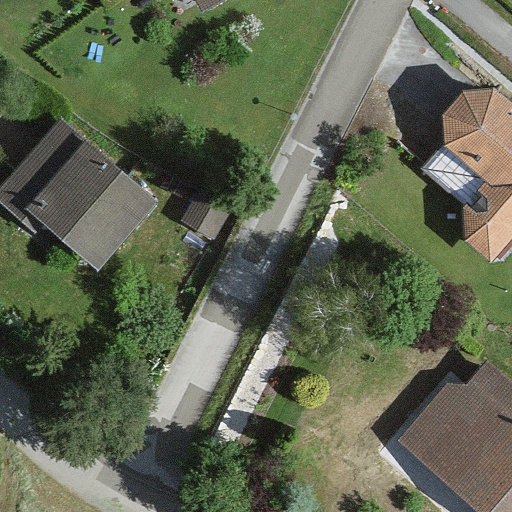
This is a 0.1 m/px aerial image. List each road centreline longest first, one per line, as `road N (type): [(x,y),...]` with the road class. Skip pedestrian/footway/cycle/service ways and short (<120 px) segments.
road 1 (residential): [(111,493),(146,443),(370,0)]
road 2 (residential): [(111,493),(0,403)]
